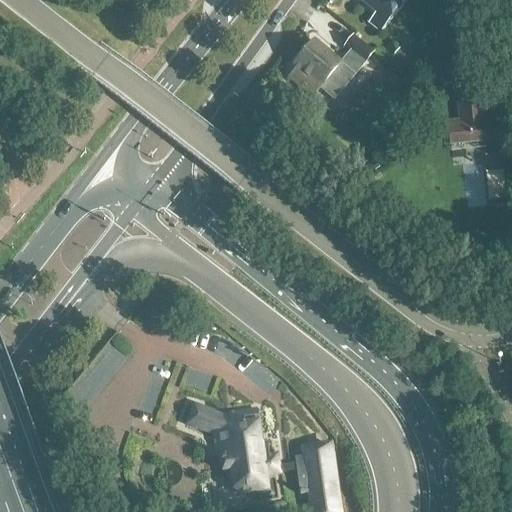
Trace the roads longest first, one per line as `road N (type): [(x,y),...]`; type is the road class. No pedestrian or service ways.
road 1 (motorway): [(441,511),(430,436),(404,393),(156,181)]
road 2 (motorway): [(188,260),(329,374),(374,424),(392,464),(398,511)]
road 3 (unclassified): [(245,177),(422,315),(456,334),(511,329)]
road 4 (unclassified): [(245,177),(17,0)]
road 5 (secondary): [(156,181),(290,0)]
road 6 (secondary): [(237,0),(104,165)]
road 7 (primary): [(104,165),(0,300)]
road 8 (primary): [(0,391),(94,268)]
